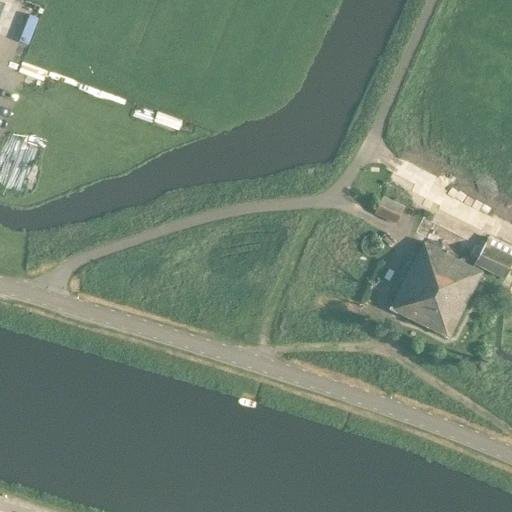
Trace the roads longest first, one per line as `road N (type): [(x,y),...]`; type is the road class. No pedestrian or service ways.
road 1 (tertiary): [(511,455),(35,297)]
road 2 (unclassified): [(35,297),(67,267),(215,215),(330,202)]
road 3 (track): [(511,430),(405,360),(364,345),(276,348),(254,363)]
road 4 (track): [(253,366),(269,313),(323,202)]
